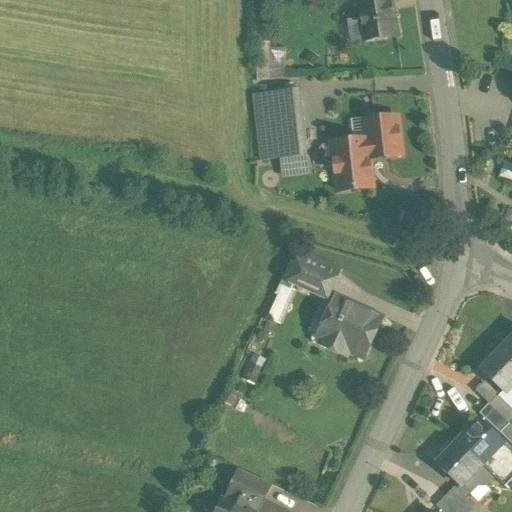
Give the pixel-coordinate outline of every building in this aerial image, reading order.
[(391,0),(369,0),(359,2),(365,42),(398,37),(396,20),(394,21),(391,0)] [(270,43),(258,43),(257,82),(269,81),(270,43)] [(298,90),(273,92),(282,168),(307,165),(298,90)] [(397,118),(365,122),(367,141),(368,141),(370,159),(402,156),(397,118)] [(272,135),(256,135),(255,159),(271,159),(272,135)] [(362,142),(333,145),(333,149),(336,178),(338,192),(373,188),(370,160),(370,159),(368,142),(362,142)] [(333,149),(323,151),(326,174),(336,178),(333,149)] [(339,272),(302,255),(291,281),(327,298),(339,272)] [(382,321),(336,300),(321,333),(331,338),(326,348),(345,356),(348,351),(365,358),(382,321)] [(511,340),(502,351),(511,360),(511,340)] [(511,387),(511,360),(502,351),(482,372),(505,395),(511,387)] [(511,420),(511,410),(498,397),(490,406),(508,424),(511,420)] [(508,424),(490,406),(481,415),(500,433),(508,424)] [(479,422),(459,443),(483,466),(503,445),(479,422)] [(459,443),(438,464),(462,487),(483,466),(459,443)] [(240,472),(228,499),(229,499),(233,492),(244,497),(255,502),(262,505),(271,486),(240,472)] [(469,511),(474,507),(455,489),(446,498),(460,511),(469,511)] [(276,511),(262,505),(255,502),(244,497),(237,511),(276,511)] [(460,511),(446,498),(438,507),(442,511),(460,511)]
